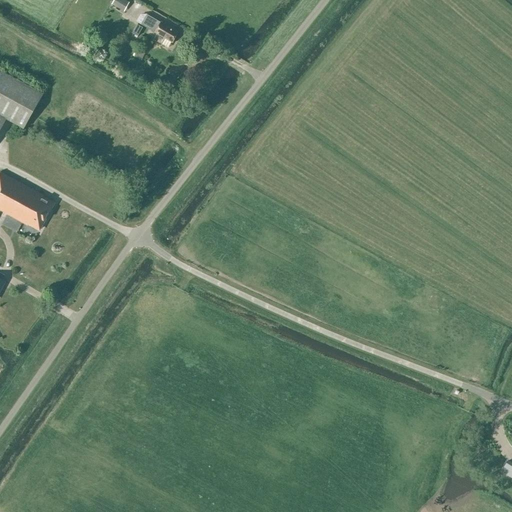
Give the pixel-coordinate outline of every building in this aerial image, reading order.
[(115,0),(113,5),(123,10),(124,11),(130,2),(126,0),(115,0)] [(172,42),(178,32),(161,22),(161,23),(146,14),(141,24),(172,42)] [(0,70),(0,115),(6,119),(24,129),(43,94),(0,70)] [(44,196),(0,172),(0,210),(27,225),(28,224),(39,230),(53,203),(43,198),(44,196)] [(52,307),(68,315),(71,310),(55,301),(52,307)] [(511,464),(506,461),(501,470),(511,476),(511,464)]
